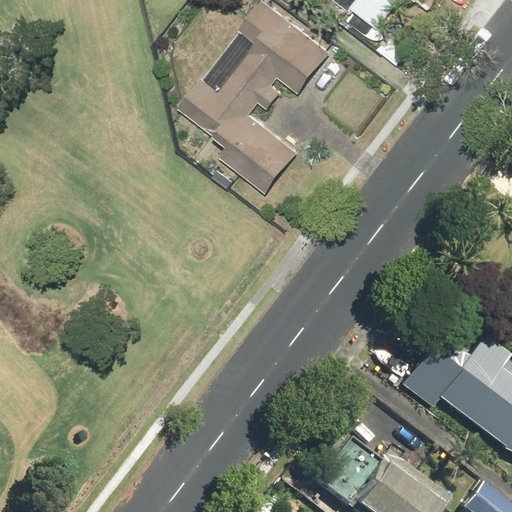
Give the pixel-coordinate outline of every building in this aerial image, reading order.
[(337,53),(270,0),(267,0),(244,29),(261,43),(225,89),(210,77),(186,109),(234,146),(226,155),(274,193),(306,153),(256,113),(284,77),(305,93),(337,53)] [(362,0),(358,6),(383,26),(403,0),(362,0)] [(401,385),(431,408),(438,398),(504,449),(503,450),(511,454),(511,378),(498,368),(508,355),(483,337),(468,356),(461,353),(450,355),(444,359),(431,348),(401,385)] [(439,511),(450,498),(386,448),(380,456),(354,436),(322,476),(351,499),(347,504),(357,511),(439,511)] [(511,511),(511,506),(480,483),(461,508),(466,511),(511,511)]
